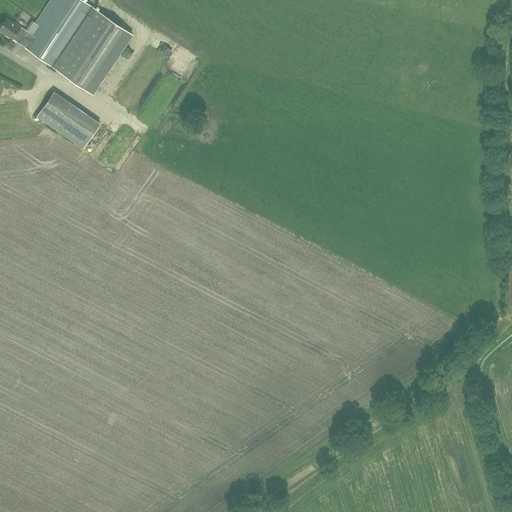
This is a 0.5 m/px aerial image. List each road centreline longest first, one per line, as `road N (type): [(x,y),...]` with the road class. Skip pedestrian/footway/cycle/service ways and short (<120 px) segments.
road 1 (track): [(508,316),(485,346),(253,511)]
road 2 (track): [(511,27),(504,63),(508,316)]
